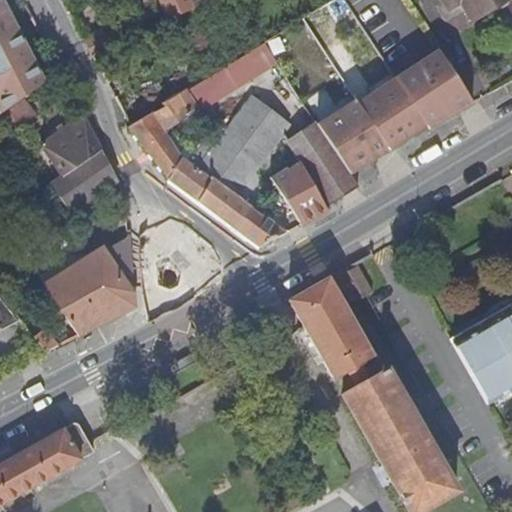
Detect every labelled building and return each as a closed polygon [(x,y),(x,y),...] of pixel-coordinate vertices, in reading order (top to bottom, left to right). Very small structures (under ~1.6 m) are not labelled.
[(189,0),(158,0),(168,20),(193,8),(189,0)] [(443,0),(449,9),(462,1),(473,20),(505,0),(443,0)] [(193,8),(168,20),(197,81),(220,68),(193,8)] [(0,111),(39,88),(0,11),(0,111)] [(114,24),(85,40),(95,58),(124,42),(114,24)] [(220,68),(215,71),(227,89),(274,58),(264,42),(263,40),(230,62),(220,68)] [(424,60),(394,78),(426,128),(447,115),(445,112),(468,99),(438,52),(424,60)] [(355,101),(388,151),(400,144),(427,130),(394,79),(394,78),(355,101)] [(164,106),(153,113),(166,133),(172,128),(190,114),(183,99),(188,96),(184,89),(162,102),(164,106)] [(180,158),(169,179),(177,185),(206,208),(242,234),(258,247),(285,232),(251,206),(243,201),(255,184),(255,170),(283,133),(288,126),(251,96),(226,128),(195,168),(186,162),(180,158)] [(426,128),(427,130),(471,104),(468,99),(445,112),(447,115),(426,128)] [(315,125),(349,174),(377,158),(388,151),(355,101),(315,125)] [(136,124),(129,128),(146,152),(167,135),(166,133),(153,113),(136,124)] [(101,150),(83,115),(41,145),(62,177),(101,150)] [(315,125),(314,122),(287,139),(329,203),(356,185),(349,174),(315,125)] [(180,158),(167,135),(146,152),(151,158),(168,180),(169,179),(180,158)] [(289,167),(298,161),(287,142),(278,147),(289,167)] [(62,177),(51,185),(69,213),(117,180),(101,150),(62,177)] [(298,161),(289,167),(285,169),(284,168),(271,178),(278,192),(300,225),(314,218),(327,211),(326,211),(298,161)] [(108,255),(125,282),(132,278),(130,240),(108,255)] [(62,322),(73,338),(133,308),(133,294),(125,282),(108,255),(103,248),(44,285),(66,319),(62,322)] [(373,291),(358,265),(347,271),(362,297),(373,291)] [(355,295),(340,269),(284,301),(328,378),(368,356),(339,304),(355,295)] [(511,306),(511,305),(451,339),(488,403),(511,389),(511,306)] [(43,329),(32,338),(44,353),(57,347),(43,329)] [(418,511),(455,491),(385,368),(341,393),(409,511),(418,511)] [(78,436),(71,424),(0,464),(0,505),(93,453),(87,441),(82,434),(78,436)]
